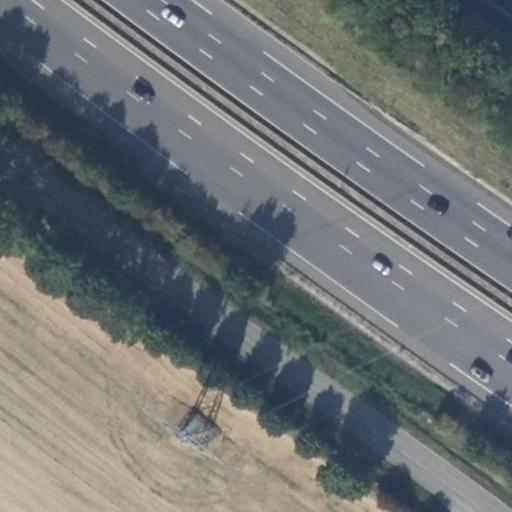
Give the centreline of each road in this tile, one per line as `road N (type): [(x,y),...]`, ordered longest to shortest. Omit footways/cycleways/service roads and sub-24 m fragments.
road 1 (trunk): [(19,0),(511,359)]
road 2 (tertiary): [(0,145),(482,511)]
road 3 (trunk): [(511,257),(151,0)]
